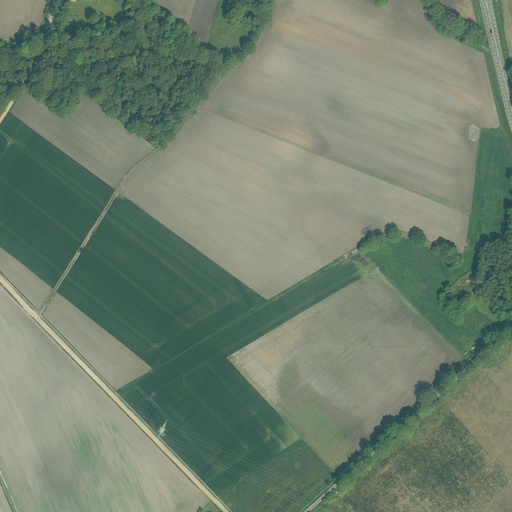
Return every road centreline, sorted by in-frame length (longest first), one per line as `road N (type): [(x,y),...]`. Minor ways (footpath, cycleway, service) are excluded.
road 1 (track): [(0,280),(225,511)]
road 2 (track): [(306,511),(511,335)]
road 3 (track): [(58,0),(35,62),(0,120)]
